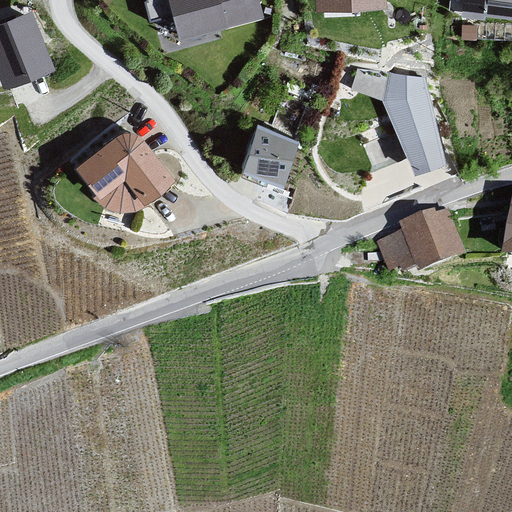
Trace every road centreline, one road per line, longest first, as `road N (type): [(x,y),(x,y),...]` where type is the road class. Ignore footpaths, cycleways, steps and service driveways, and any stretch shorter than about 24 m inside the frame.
road 1 (residential): [(58,0),(80,40),(154,100),(228,197),(326,243)]
road 2 (tertiary): [(326,243),(0,365)]
road 3 (tertiary): [(511,177),(415,205),(326,243)]
